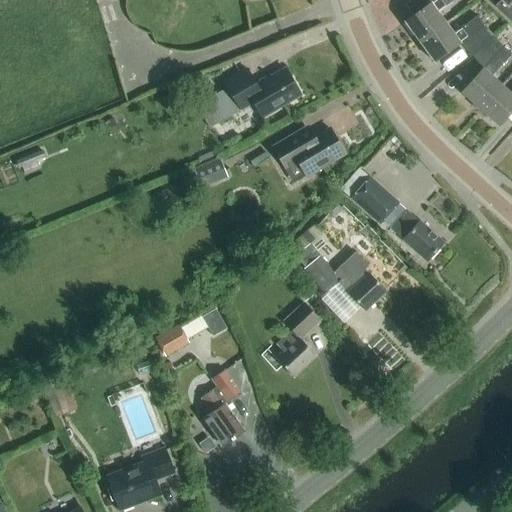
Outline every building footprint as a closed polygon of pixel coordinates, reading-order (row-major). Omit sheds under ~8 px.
[(414,15),(404,22),(413,34),(412,37),(417,44),(445,24),(437,13),(455,0),(411,0),(406,4),(414,15)] [(511,0),(498,0),(500,1),(494,7),(511,22),(511,0)] [(493,37),(483,26),(476,16),(452,33),(445,24),(417,44),(421,49),(424,50),(433,62),(460,42),(472,56),(493,37)] [(511,55),(503,47),(493,37),(472,56),(483,69),(460,94),(471,104),(472,106),(477,112),(500,86),(491,77),(511,55)] [(227,89),(206,101),(219,123),(253,103),(261,118),(300,95),(285,69),(256,86),(247,70),(224,83),(227,89)] [(511,109),(511,92),(510,95),(500,86),(477,112),(483,117),(486,117),(497,126),(511,109)] [(309,127),(272,148),(285,169),(297,162),(306,177),(343,156),(328,130),(315,138),(309,127)] [(220,161),(194,171),(201,189),(227,178),(220,161)] [(350,198),(379,225),(399,203),(369,176),(350,198)] [(426,261),(442,243),(418,222),(404,210),(389,228),(426,261)] [(315,223),(292,242),(303,255),(298,259),(306,268),(303,270),(310,278),(326,264),(320,256),(309,244),(323,232),(315,223)] [(353,253),(334,271),(347,285),(343,289),(364,311),(384,291),(363,269),(366,267),(353,253)] [(301,341),(321,322),(304,303),(283,323),(291,332),(271,351),(276,357),(275,359),(293,378),(315,357),(301,341)] [(216,333),(230,328),(223,309),(209,313),(216,333)] [(177,326),(154,340),(160,350),(184,336),(177,326)] [(223,448),(245,432),(225,405),(240,394),(224,372),(212,381),(217,389),(201,400),(211,414),(203,420),(223,448)] [(57,416),(75,410),(65,381),(44,388),(54,413),(55,413),(57,416)] [(154,481),(172,474),(163,449),(141,457),(144,463),(107,477),(119,510),(159,496),(154,481)]
